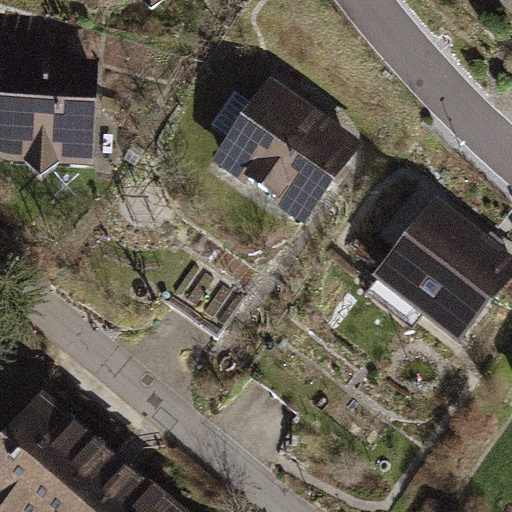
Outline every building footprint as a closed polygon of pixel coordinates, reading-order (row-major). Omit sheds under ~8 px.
[(200,0),(129,0),(145,9),(165,1),(200,1),(200,0)] [(93,60),(0,55),(0,160),(18,162),(35,179),(56,166),(86,164),(93,60)] [(358,144),(267,80),(210,161),(301,225),(358,144)] [(511,273),(511,259),(431,196),(369,274),(457,343),(511,273)] [(179,511),(59,410),(0,478),(0,511),(179,511)]
